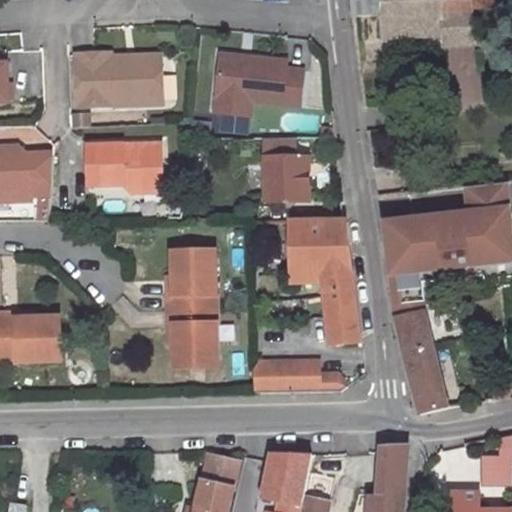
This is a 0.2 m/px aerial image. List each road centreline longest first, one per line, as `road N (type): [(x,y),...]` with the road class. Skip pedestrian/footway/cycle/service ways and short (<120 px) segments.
road 1 (residential): [(384,410),(388,388),(338,21)]
road 2 (residential): [(0,425),(384,410)]
road 3 (residential): [(338,21),(171,5),(0,13)]
road 4 (residential): [(117,294),(46,238),(0,238)]
